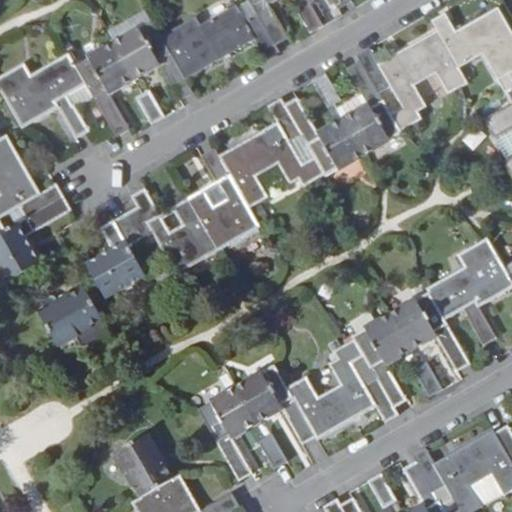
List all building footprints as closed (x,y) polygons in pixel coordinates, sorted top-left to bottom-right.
[(271,4),(277,0),(250,0),(259,15),(277,47),(290,40),(271,4)] [(333,0),(340,12),(354,3),(351,0),(333,0)] [(310,1),(297,9),(312,35),(325,28),(310,1)] [(267,60),(281,53),(277,47),(259,15),(246,22),(237,7),(203,27),(198,18),(162,38),(187,80),(256,41),(267,60)] [(511,33),(499,12),(458,35),(448,16),(435,24),(441,34),(462,69),(491,52),(494,58),(490,62),(501,83),(511,76),(511,33)] [(181,102),(194,94),(187,80),(162,38),(154,23),(116,44),(136,80),(161,66),(181,102)] [(372,50),(357,58),(361,65),(380,96),(393,89),(405,109),(391,117),(402,135),(425,122),(418,109),(425,105),(416,89),(438,76),(449,92),(470,84),(441,34),(382,68),(372,50)] [(110,95),(136,80),(116,44),(77,66),(88,85),(118,137),(130,130),(110,95)] [(69,96),(88,85),(77,66),(70,54),(32,77),(26,65),(0,79),(0,88),(23,128),(58,109),(75,138),(89,131),(69,96)] [(345,121),(365,156),(402,135),(391,117),(380,96),(361,65),(349,71),(370,107),(345,121)] [(328,75),(314,83),(329,111),(344,102),(328,75)] [(405,109),(393,89),(380,96),(391,117),(405,109)] [(152,91),(138,100),(152,125),(166,118),(152,91)] [(511,93),(509,96),(511,100),(511,108),(490,121),(499,140),(511,132),(511,162),(509,164),(511,169),(511,93)] [(300,100),(287,107),(304,138),(316,159),(327,178),(365,156),(345,121),(320,135),(300,100)] [(280,126),(222,160),(252,210),(270,200),(258,179),(281,166),(294,187),(302,182),(306,190),(327,178),(316,159),(305,166),(293,144),(304,138),(287,107),(283,101),(269,109),(280,126)] [(43,194),(10,136),(0,142),(0,188),(4,196),(0,198),(0,238),(9,233),(1,219),(21,208),(28,222),(66,201),(58,186),(43,194)] [(305,166),(316,159),(304,138),(293,144),(305,166)] [(252,210),(222,160),(217,151),(204,159),(229,202),(216,209),(206,192),(190,201),(220,254),(263,229),(252,210)] [(180,276),(220,254),(190,201),(176,209),(186,227),(172,234),(147,192),(135,199),(141,210),(156,235),(180,276)] [(28,238),(72,212),(66,201),(28,222),(9,233),(0,238),(0,266),(10,284),(43,264),(28,238)] [(9,233),(28,222),(21,208),(1,219),(9,233)] [(141,210),(130,217),(144,243),(156,235),(141,210)] [(144,243),(130,217),(104,231),(115,251),(89,266),(110,301),(147,279),(130,251),(144,243)] [(432,295),(448,322),(466,312),(486,348),(499,340),(482,310),(511,292),(511,278),(507,270),(487,244),(462,258),(469,270),(430,292),(432,295)] [(90,287),(83,291),(92,306),(99,302),(90,287)] [(49,312),(43,315),(62,347),(102,324),(92,306),(83,291),(60,305),(49,312)] [(448,322),(432,295),(393,318),(414,353),(439,338),(459,374),(473,366),(448,322)] [(46,307),(49,312),(60,305),(57,300),(54,299),(47,303),(46,307)] [(389,367),(414,353),(393,318),(355,340),(356,342),(367,360),(379,380),(396,410),(409,403),(389,367)] [(400,418),(396,410),(379,380),(367,386),(355,366),(367,360),(356,342),(335,354),(342,365),(333,370),(343,387),(320,400),(308,381),(291,391),(318,439),(320,442),(378,408),(388,425),(400,418)] [(430,365),(417,373),(432,399),(445,392),(430,365)] [(305,447),(318,439),(291,391),(277,368),(239,390),(259,426),(284,412),(305,447)] [(235,440),(259,426),(239,390),(200,412),(241,484),(255,476),(235,440)] [(511,431),(510,428),(497,435),(511,460),(511,431)] [(511,492),(511,460),(497,435),(496,433),(437,466),(429,451),(416,458),(419,463),(439,497),(451,490),(462,508),(455,511),(474,511),(474,510),(482,505),(472,488),(495,474),(508,495),(511,492)] [(274,437),(261,445),(276,473),(290,465),(274,437)] [(118,457),(144,501),(175,483),(149,439),(118,457)] [(447,511),(439,497),(419,463),(405,471),(426,507),(418,511),(447,511)] [(482,505),(484,508),(507,494),(495,474),(472,488),(482,505)] [(384,476),(371,484),(386,511),(400,503),(384,476)] [(144,501),(135,507),(137,511),(236,511),(241,509),(234,496),(205,511),(201,511),(182,479),(175,483),(144,501)] [(451,490),(439,497),(447,511),(455,511),(462,508),(451,490)] [(362,511),(356,500),(342,508),(345,511),(362,511)] [(345,511),(342,508),(339,501),(326,509),(327,511),(345,511)]
